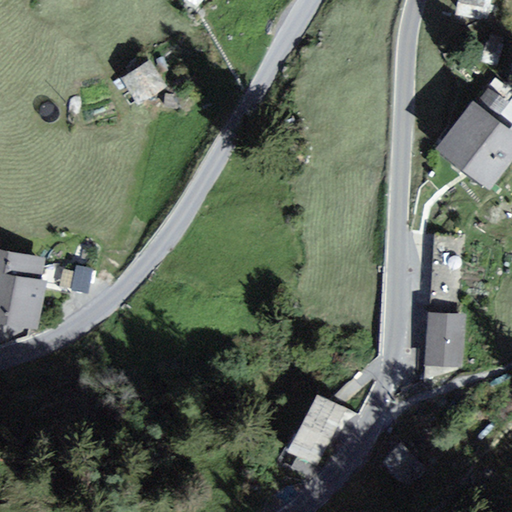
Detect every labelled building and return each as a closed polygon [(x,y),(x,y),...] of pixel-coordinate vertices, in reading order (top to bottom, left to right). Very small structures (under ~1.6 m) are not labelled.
[(180,0),(194,10),(201,0),(180,0)] [(483,0),(453,0),(452,14),(482,17),(483,0)] [(142,54),(115,77),(136,101),(163,78),(142,54)] [(478,91),(506,117),(511,109),(511,91),(493,74),(478,91)] [(511,140),(460,100),(425,145),(478,185),(511,141),(511,140)] [(43,256),(0,248),(0,316),(32,322),(43,256)] [(465,312),(426,311),(425,366),(463,366),(465,312)] [(321,471),(343,410),(308,397),(285,458),(321,471)]
